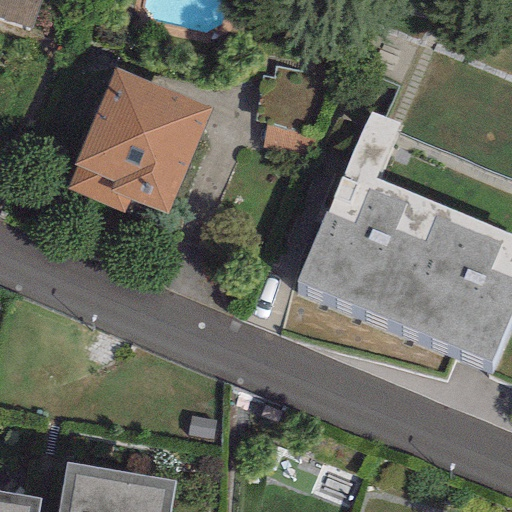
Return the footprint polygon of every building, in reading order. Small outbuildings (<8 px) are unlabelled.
[(39,0),(0,0),(0,20),(28,30),(39,0)] [(327,76),(274,67),(272,80),(260,78),(252,121),(264,124),(317,131),(327,76)] [(211,109),(111,68),(71,165),(75,167),(66,190),(121,213),(127,199),(167,215),(211,109)] [(396,122),(369,113),(359,131),(326,213),(323,211),(294,282),(488,363),(511,303),(511,236),(372,178),(396,122)] [(317,131),(264,124),(260,149),(313,157),(317,131)] [(167,511),(172,481),(64,463),(56,511),(36,511),(38,500),(0,492),(0,511),(167,511)]
